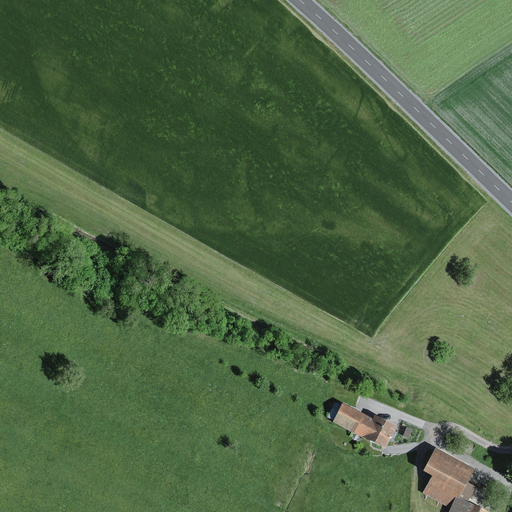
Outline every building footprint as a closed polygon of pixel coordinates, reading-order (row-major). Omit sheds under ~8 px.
[(355,433),(363,417),(341,405),(333,421),(355,433)] [(394,428),(373,417),(371,421),(363,417),(355,433),(384,447),(394,428)] [(411,430),(406,428),(403,437),(408,439),(411,430)] [(462,439),(458,446),(471,453),(475,446),(462,439)] [(470,469),(435,450),(422,473),(430,478),(422,493),(450,508),(455,498),(463,483),(470,469)] [(474,489),(463,483),(455,498),(466,504),(474,489)] [(468,511),(471,507),(466,504),(455,498),(450,508),(448,511),(468,511)]
